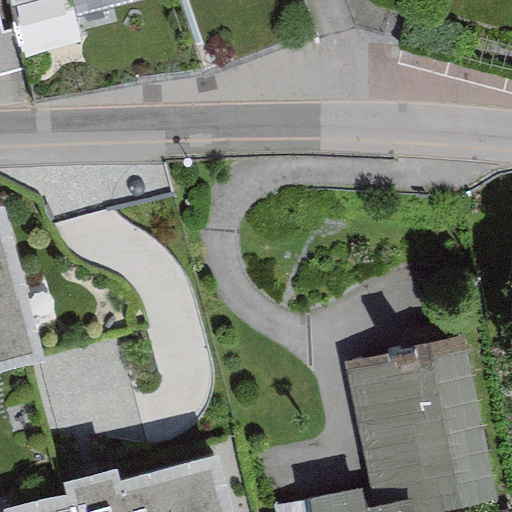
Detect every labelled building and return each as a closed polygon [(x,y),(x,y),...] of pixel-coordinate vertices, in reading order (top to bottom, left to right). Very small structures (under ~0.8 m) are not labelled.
[(164,0),(8,0),(15,31),(21,53),(78,39),(75,26),(165,1),(164,0)] [(0,27),(0,76),(26,69),(21,53),(15,31),(2,34),(0,27)] [(0,350),(45,338),(3,186),(0,186),(0,350)] [(389,341),(347,354),(369,472),(361,473),(364,490),(411,480),(416,502),(442,496),(497,485),(462,322),(414,328),(413,324),(392,328),(389,341)] [(3,494),(7,511),(237,511),(217,431),(119,458),(115,447),(62,461),(67,477),(3,494)] [(313,511),(511,511),(510,502),(463,511),(444,511),(442,496),(416,502),(411,480),(364,490),(361,473),(309,484),(310,494),(313,511)] [(278,511),(313,511),(310,494),(276,502),(278,511)]
